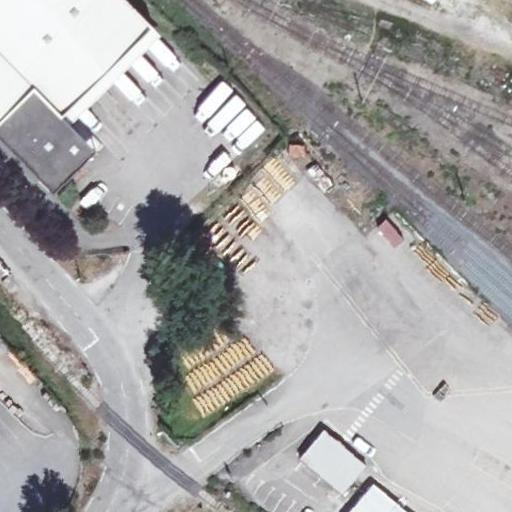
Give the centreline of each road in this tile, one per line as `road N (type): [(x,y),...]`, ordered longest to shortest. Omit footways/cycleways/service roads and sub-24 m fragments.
road 1 (unclassified): [(0,223),(98,335),(121,379),(128,452),(107,511)]
road 2 (unknown): [(121,379),(163,188),(145,111)]
